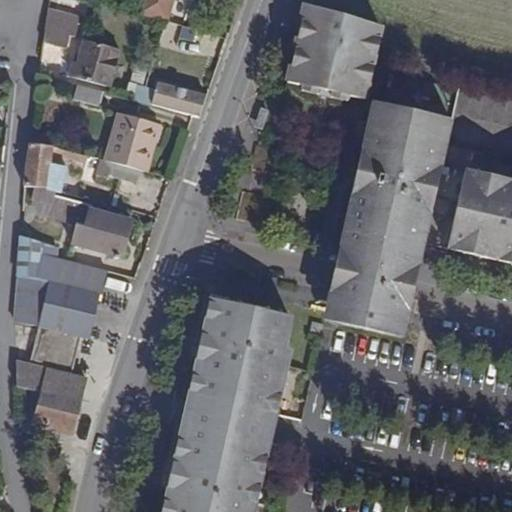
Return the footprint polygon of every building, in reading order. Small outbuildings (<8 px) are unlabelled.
[(171,3),(172,0),(140,0),(136,16),(164,23),(165,24),(171,3)] [(372,29),(300,9),(290,54),(295,55),(360,73),(361,68),(363,69),(366,57),(364,57),(367,41),(370,41),(372,29)] [(75,19),(47,13),(45,30),(68,36),(72,37),(74,27),(75,19)] [(68,36),(45,30),(43,44),(64,48),(68,36)] [(201,51),(205,36),(181,30),(177,46),(201,51)] [(372,42),(370,41),(367,41),(364,57),(366,57),(369,58),(372,42)] [(82,44),(73,78),(108,88),(118,53),(82,44)] [(295,55),(290,54),(287,68),(292,69),(295,55)] [(292,69),(287,68),(283,86),(298,89),(314,92),(326,95),(342,99),(356,102),(360,85),(358,84),(360,73),(295,55),(292,69)] [(156,85),(169,88),(174,73),(156,68),(152,84),(156,85)] [(201,108),(205,97),(169,88),(156,85),(151,97),(137,94),(135,102),(197,119),(201,108)] [(99,109),(104,94),(77,87),(73,103),(99,109)] [(314,92),(298,89),(297,94),(313,97),(314,92)] [(341,104),(342,99),(326,95),(325,100),(341,104)] [(352,182),(340,236),(419,254),(420,251),(421,246),(423,238),(445,243),(444,251),(463,255),(465,246),(478,250),(477,258),(511,265),(511,260),(511,182),(439,167),(443,144),(444,138),(448,122),(369,105),(366,117),(358,158),(355,167),(361,169),(358,183),(352,182)] [(103,163),(148,174),(155,143),(159,127),(116,116),(103,163)] [(53,150),(30,145),(24,186),(45,188),(60,193),(66,170),(49,167),(50,157),(86,166),(88,159),(53,150)] [(112,167),(109,178),(135,185),(136,180),(138,174),(112,167)] [(355,167),(352,182),(358,183),(361,169),(355,167)] [(75,229),(71,245),(120,258),(126,240),(132,223),(89,212),(90,207),(54,197),(55,195),(36,189),(32,202),(38,217),(75,229)] [(340,236),(334,263),(412,283),(419,254),(340,236)] [(58,252),(58,249),(20,238),(14,323),(38,328),(76,338),(87,340),(98,295),(100,296),(107,274),(55,260),(58,252)] [(423,238),(421,246),(444,251),(445,243),(423,238)] [(465,246),(463,255),(469,256),(477,258),(478,250),(465,246)] [(334,263),(333,266),(411,285),(412,283),(334,263)] [(411,285),(333,266),(332,271),(324,311),(343,315),(344,311),(382,319),(381,324),(402,328),(410,290),(411,285)] [(275,315),(277,315),(277,311),(206,296),(191,360),(194,361),(200,336),(203,319),(208,300),(209,300),(213,301),(261,312),(275,315)] [(208,320),(213,301),(209,300),(208,300),(203,319),(208,320)] [(278,348),(285,317),(277,315),(275,315),(275,318),(260,314),(261,312),(213,301),(208,320),(203,319),(200,336),(210,339),(205,362),(200,361),(199,366),(193,365),(190,378),(195,379),(192,394),(191,397),(264,414),(268,395),(274,396),(280,368),(285,350),(278,348)] [(343,315),(324,311),(322,322),(340,326),(343,315)] [(344,311),(343,315),(381,324),(382,319),(344,311)] [(381,324),(343,315),(340,326),(379,334),(381,324)] [(309,324),(307,335),(317,337),(319,327),(309,324)] [(402,328),(381,324),(379,334),(399,338),(402,328)] [(35,345),(73,353),(76,338),(38,328),(35,345)] [(205,362),(210,339),(200,336),(194,361),(193,365),(199,366),(200,361),(205,362)] [(31,360),(69,369),(70,363),(73,353),(35,345),(31,360)] [(16,372),(82,390),(85,380),(68,375),(69,369),(31,360),(30,365),(15,360),(16,372)] [(264,443),(260,457),(257,472),(254,487),(251,501),(250,502),(253,503),(284,368),(280,368),(274,396),(270,415),(264,414),(191,397),(192,394),(187,393),(180,424),(192,426),(264,443)] [(16,372),(16,387),(39,395),(33,424),(38,425),(38,431),(48,434),(50,427),(71,433),(77,411),(82,390),(16,372)] [(195,379),(190,378),(187,393),(192,394),(195,379)] [(270,415),(274,396),(268,395),(264,414),(270,415)] [(248,511),(250,502),(251,501),(246,500),(249,486),(254,487),(257,472),(252,471),(255,456),(260,457),(264,443),(192,426),(180,424),(176,442),(176,443),(181,444),(178,458),(173,457),(172,458),(171,464),(171,465),(177,467),(172,490),(166,489),(165,490),(162,503),(162,504),(167,505),(165,511),(248,511)] [(169,457),(172,458),(173,457),(178,458),(181,444),(176,443),(176,442),(173,441),(169,457)] [(257,472),(260,457),(255,456),(252,471),(257,472)] [(162,489),(165,490),(166,489),(172,490),(177,467),(171,465),(171,464),(168,464),(162,489)] [(251,501),(254,487),(249,486),(246,500),(251,501)] [(157,511),(165,511),(167,505),(162,504),(162,503),(160,502),(157,511)]
